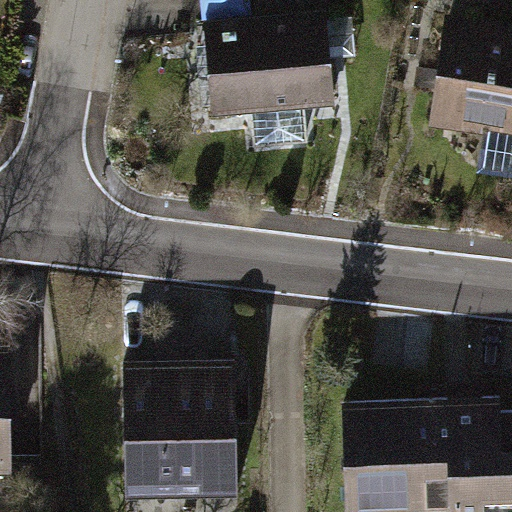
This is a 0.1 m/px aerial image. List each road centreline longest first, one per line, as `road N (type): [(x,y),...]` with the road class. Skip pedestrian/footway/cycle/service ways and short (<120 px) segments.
road 1 (residential): [(41,227),(511,285)]
road 2 (residential): [(41,227),(82,0)]
